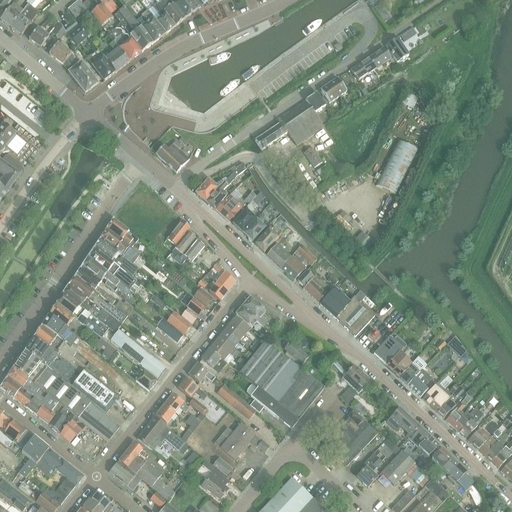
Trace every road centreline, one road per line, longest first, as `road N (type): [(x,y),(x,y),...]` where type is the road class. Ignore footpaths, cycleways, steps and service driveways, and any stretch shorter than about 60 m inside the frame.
road 1 (residential): [(441,0),(176,187)]
road 2 (unclassified): [(315,316),(511,499)]
road 3 (residential): [(0,365),(144,159)]
road 4 (residential): [(97,478),(252,284)]
road 5 (tertiary): [(288,0),(187,44),(88,109)]
road 6 (unclassified): [(189,200),(315,316)]
road 7 (tertiary): [(0,227),(88,109)]
road 8 (residential): [(97,478),(0,399)]
